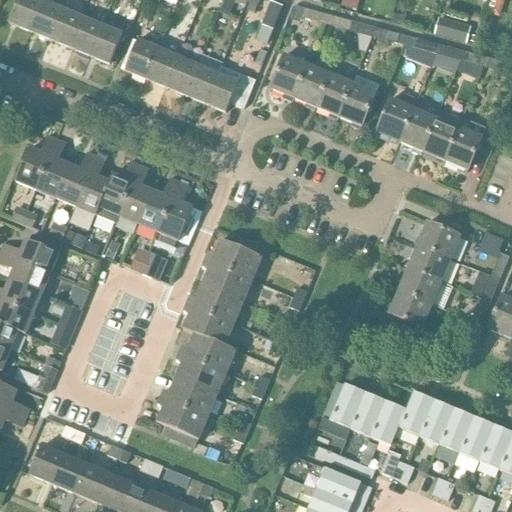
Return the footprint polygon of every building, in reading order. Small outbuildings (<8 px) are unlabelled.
[(35,0),(19,0),(9,25),(29,33),(42,3),(35,0)] [(59,0),(42,0),(42,3),(29,33),(49,42),(62,11),(65,3),(59,0)] [(225,0),(220,14),(229,18),(235,1),(247,5),(249,0),(225,0)] [(249,0),(247,5),(249,5),(247,12),(255,14),(258,0),(249,0)] [(359,0),(342,0),(341,8),(357,12),(359,0)] [(271,4),(262,29),(273,33),(283,9),(271,4)] [(488,17),(500,20),(503,9),(491,6),(488,17)] [(318,24),(320,15),(303,10),(295,8),(292,9),(287,20),(299,24),(301,19),(318,24)] [(70,50),(82,19),(62,11),(49,42),(70,50)] [(351,23),(333,18),(331,27),(348,32),(351,23)] [(82,19),(70,50),(90,58),(103,27),(82,19)] [(439,19),(434,36),(467,46),(472,28),(439,19)] [(375,29),(357,25),(355,33),(372,38),(375,29)] [(110,67),(118,48),(123,36),(103,27),(90,58),(110,67)] [(381,31),(379,40),(396,45),(399,36),(381,31)] [(429,54),(432,44),(415,39),(412,49),(429,54)] [(145,81),(158,50),(137,42),(125,73),(145,81)] [(463,52),(445,48),(443,57),(460,62),(463,52)] [(165,89),(178,58),(158,50),(145,81),(165,89)] [(259,51),(254,63),(261,66),(266,54),(259,51)] [(469,54),(466,64),(484,69),(487,59),(469,54)] [(284,57),(278,73),(270,91),(293,101),(308,66),(284,57)] [(178,58),(165,89),(185,98),(198,67),(178,58)] [(490,71),(508,76),(511,66),(493,61),(490,71)] [(316,110),(330,76),(308,66),(293,101),(316,110)] [(198,67),(185,98),(205,106),(218,75),(198,67)] [(230,105),(244,111),(256,83),(221,68),(218,75),(205,106),(226,115),(230,105)] [(330,76),(316,110),(338,120),(353,85),(330,76)] [(355,77),(353,85),(338,120),(362,129),(379,87),(355,77)] [(399,145),(414,111),(412,110),(415,104),(413,100),(406,97),(402,98),(399,105),(391,101),(376,135),(399,145)] [(422,154),(436,120),(414,111),(399,145),(422,154)] [(436,120),(422,154),(445,164),(459,129),(457,129),(460,123),(459,119),(452,116),(447,118),(445,124),(436,120)] [(459,129),(445,164),(468,173),(485,133),(463,124),(460,130),(459,129)] [(15,184),(36,192),(56,142),(47,138),(40,155),(29,150),(15,184)] [(66,146),(56,142),(36,192),(56,201),(69,167),(59,163),(66,146)] [(80,171),(69,167),(56,201),(76,209),(96,159),(87,155),(80,171)] [(106,163),(96,159),(76,209),(96,217),(112,177),(112,176),(109,184),(99,179),(106,163)] [(123,181),(112,177),(96,217),(115,225),(118,218),(139,168),(130,164),(123,181)] [(149,172),(139,168),(118,218),(138,226),(152,193),(142,189),(149,172)] [(163,198),(152,193),(138,226),(158,235),(179,185),(170,181),(163,198)] [(189,189),(179,185),(158,235),(159,235),(156,244),(173,251),(176,242),(179,243),(193,210),(182,205),(189,189)] [(11,222),(21,227),(27,213),(16,209),(11,222)] [(37,217),(27,213),(21,227),(32,231),(37,217)] [(48,238),(62,243),(66,232),(67,232),(67,230),(53,225),(48,238)] [(417,248),(451,262),(461,239),(426,225),(417,248)] [(77,236),(67,232),(66,232),(62,243),(73,247),(77,236)] [(0,255),(50,276),(59,256),(56,255),(59,247),(32,236),(29,244),(25,242),(21,253),(4,246),(0,255)] [(225,348),(266,252),(232,238),(229,246),(220,242),(214,257),(208,255),(202,270),(208,272),(195,302),(190,299),(184,314),(189,317),(183,332),(194,336),(188,350),(182,348),(176,363),(181,366),(169,395),(164,392),(157,408),(163,410),(157,425),(165,429),(162,437),(195,451),(197,446),(198,443),(199,443),(236,353),(225,348)] [(88,243),(84,252),(97,257),(101,249),(88,243)] [(105,259),(112,262),(120,246),(112,243),(105,259)] [(417,248),(407,270),(442,285),(451,262),(417,248)] [(131,272),(141,276),(150,256),(139,251),(131,272)] [(50,276),(0,255),(0,266),(13,272),(9,282),(42,296),(50,276)] [(509,259),(500,255),(492,272),(502,276),(509,259)] [(161,260),(150,256),(141,276),(152,281),(161,260)] [(442,285),(407,270),(398,293),(432,307),(442,285)] [(42,296),(9,282),(4,293),(0,291),(0,302),(34,316),(42,296)] [(490,305),(497,288),(488,284),(481,301),(490,305)] [(74,287),(66,306),(82,313),(83,310),(89,295),(90,294),(88,293),(76,288),(74,287)] [(293,300),(303,304),(307,294),(297,290),(293,300)] [(432,307),(398,293),(388,316),(423,330),(432,307)] [(511,338),(511,301),(502,297),(487,332),(511,341),(511,338)] [(303,304),(293,300),(289,309),(299,314),(303,304)] [(0,325),(26,336),(34,316),(0,302),(0,325)] [(66,306),(58,326),(74,333),(76,327),(82,313),(66,306)] [(479,307),(472,324),(481,327),(488,311),(479,307)] [(26,336),(0,325),(0,348),(10,353),(18,334),(26,337),(26,336)] [(58,326),(50,346),(66,352),(73,335),(74,333),(58,326)] [(462,347),(471,350),(478,334),(469,330),(462,347)] [(274,344),(284,348),(288,339),(278,334),(274,344)] [(270,354),(280,358),(284,348),(274,344),(270,354)] [(10,353),(0,348),(0,372),(2,374),(10,353)] [(46,368),(57,373),(61,364),(48,359),(45,367),(46,368)] [(36,391),(47,395),(57,373),(46,368),(43,375),(41,374),(39,379),(37,384),(39,385),(36,391)] [(18,371),(14,382),(36,391),(39,385),(37,384),(39,379),(18,371)] [(256,388),(266,392),(270,382),(260,378),(256,388)] [(0,409),(25,420),(29,411),(13,404),(17,393),(0,385),(0,409)] [(350,431),(365,395),(345,387),(329,423),(350,431)] [(266,392),(256,388),(252,398),(262,402),(266,392)] [(398,430),(418,439),(433,403),(413,394),(406,412),(398,430)] [(350,431),(370,440),(385,404),(365,395),(350,431)] [(434,445),(439,447),(454,411),(433,403),(418,439),(426,442),(424,446),(432,450),(434,445)] [(391,448),(398,430),(406,412),(385,404),(370,440),(391,448)] [(0,409),(0,433),(4,423),(21,430),(25,420),(0,409)] [(454,454),(459,456),(474,420),(454,411),(439,447),(445,450),(443,455),(452,458),(454,454)] [(479,464),(494,428),(474,420),(459,456),(466,459),(464,463),(472,467),(474,462),(479,464)] [(237,432),(247,436),(251,427),(241,423),(237,432)] [(75,432),(66,428),(61,438),(71,442),(75,432)] [(511,435),(494,428),(479,464),(499,473),(511,442),(511,435)] [(75,432),(71,442),(81,446),(85,436),(75,432)] [(247,436),(237,432),(233,442),(243,446),(247,436)] [(0,433),(0,456),(9,460),(14,451),(0,445),(0,434),(0,433)] [(511,442),(499,473),(511,477),(511,442)] [(361,465),(369,469),(374,457),(371,456),(375,446),(370,444),(361,465)] [(195,451),(193,454),(204,458),(207,450),(197,446),(195,451)] [(52,487),(64,458),(41,448),(29,477),(52,487)] [(121,452),(111,448),(107,457),(117,461),(121,452)] [(315,458),(331,465),(335,455),(319,448),(315,458)] [(121,452),(117,461),(127,465),(131,456),(121,452)] [(380,475),(391,480),(398,464),(400,457),(390,453),(386,463),(381,461),(378,468),(383,470),(380,475)] [(0,456),(0,468),(5,470),(9,460),(0,456)] [(339,457),(336,467),(351,473),(355,464),(339,457)] [(64,458),(52,487),(75,496),(87,468),(64,458)] [(422,460),(417,471),(427,476),(432,465),(422,460)] [(407,467),(398,464),(391,480),(400,483),(407,467)] [(359,466),(356,475),(371,481),(374,475),(375,473),(368,470),(360,467),(359,466)] [(167,471),(157,467),(153,476),(163,481),(167,471)] [(321,479),(316,491),(363,511),(372,491),(317,467),(313,476),(321,479)] [(407,467),(400,483),(407,487),(414,470),(407,467)] [(87,468),(75,496),(98,506),(110,477),(87,468)] [(167,471),(163,481),(172,485),(176,475),(167,471)] [(110,477),(98,506),(112,511),(122,511),(133,487),(110,477)] [(213,490),(191,481),(185,498),(197,502),(199,496),(209,500),(213,490)] [(447,484),(438,481),(432,497),(440,500),(447,484)] [(447,484),(440,500),(448,503),(454,487),(447,484)] [(133,487),(122,511),(149,511),(156,496),(133,487)] [(362,511),(363,511),(316,491),(308,511),(309,511),(362,511)] [(176,511),(179,506),(156,496),(149,511),(176,511)] [(482,511),(487,501),(479,498),(472,511),(482,511)] [(487,501),(482,511),(492,511),(495,504),(487,501)]
